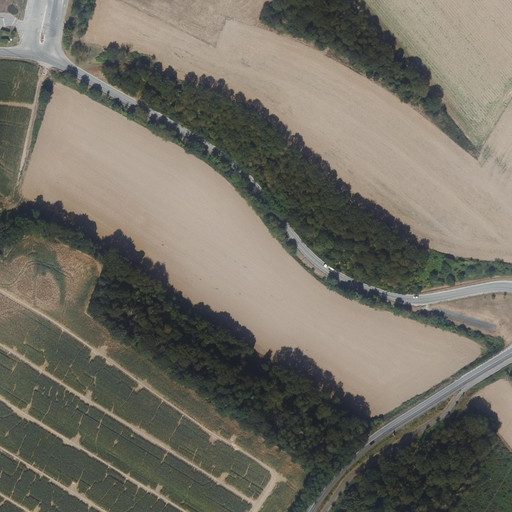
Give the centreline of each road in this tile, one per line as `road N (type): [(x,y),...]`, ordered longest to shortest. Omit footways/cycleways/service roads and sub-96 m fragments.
road 1 (unclassified): [(51,58),(220,155),(314,260),(346,280),(405,301),(511,287)]
road 2 (secondary): [(508,355),(375,438),(309,511)]
